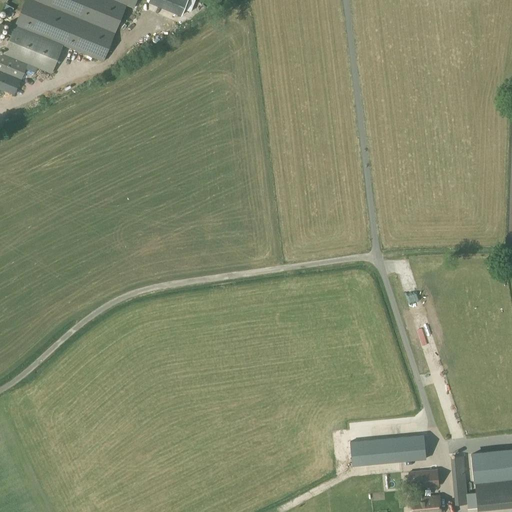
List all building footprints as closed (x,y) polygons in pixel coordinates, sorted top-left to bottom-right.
[(24,0),(15,24),(63,44),(103,60),(126,4),(133,7),(135,0),(24,0)] [(182,15),(187,0),(148,0),(148,1),(182,15)] [(51,72),(63,44),(15,24),(3,53),(0,51),(0,89),(15,95),(28,63),(51,72)] [(352,465),(426,459),(424,434),(350,441),(352,465)] [(473,482),(511,478),(511,447),(470,452),(473,482)] [(467,504),(467,503),(467,493),(463,455),(451,456),(455,505),(467,504)] [(420,487),(439,486),(437,469),(408,472),(410,487),(411,498),(408,498),(409,511),(440,511),(439,495),(421,497),(420,487)] [(476,492),(467,493),(467,503),(467,504),(467,508),(477,507),(511,504),(511,480),(475,483),(476,492)]
